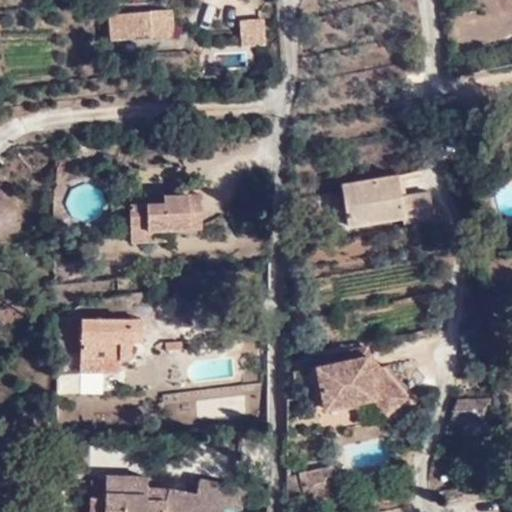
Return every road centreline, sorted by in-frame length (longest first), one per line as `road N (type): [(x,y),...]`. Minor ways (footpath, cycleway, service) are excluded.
road 1 (residential): [(275,511),(271,193),(289,0)]
road 2 (residential): [(418,478),(453,338),(462,248),(429,0)]
